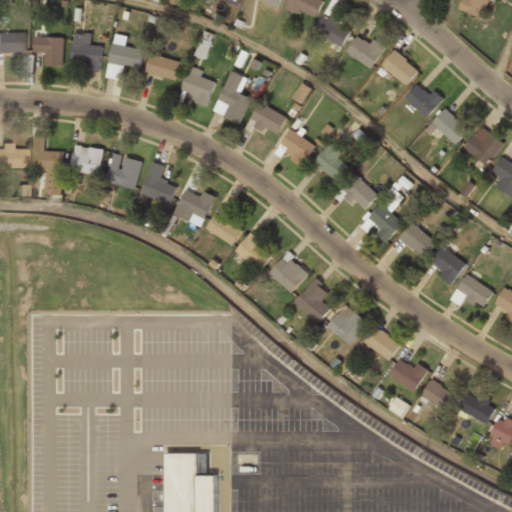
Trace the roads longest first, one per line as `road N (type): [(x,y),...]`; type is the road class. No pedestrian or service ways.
road 1 (residential): [(0,103),(85,108),(152,125),(214,153),(511,368)]
road 2 (residential): [(393,0),(511,93)]
